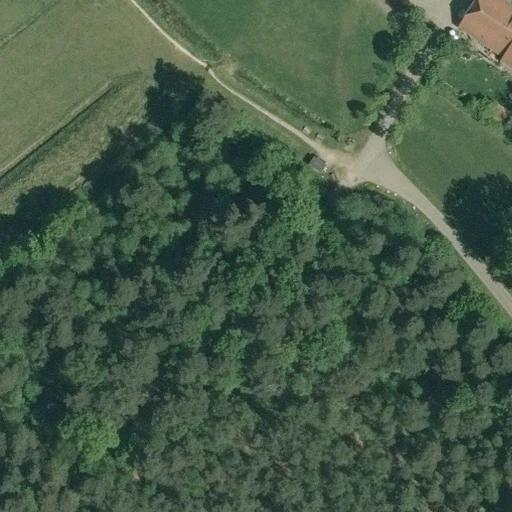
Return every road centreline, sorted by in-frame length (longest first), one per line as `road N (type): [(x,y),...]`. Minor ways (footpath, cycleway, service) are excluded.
road 1 (track): [(32,511),(349,171),(369,162)]
road 2 (track): [(369,162),(420,200),(511,309)]
